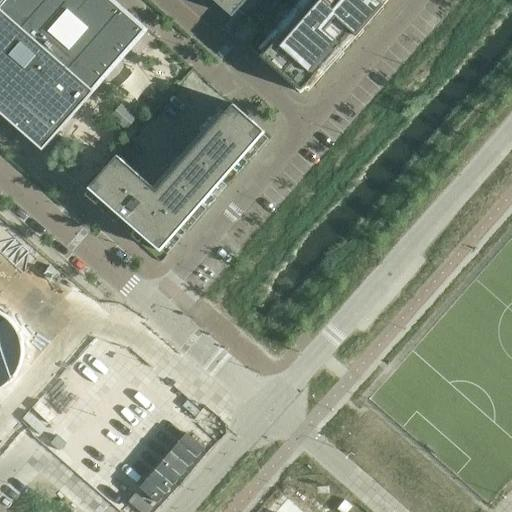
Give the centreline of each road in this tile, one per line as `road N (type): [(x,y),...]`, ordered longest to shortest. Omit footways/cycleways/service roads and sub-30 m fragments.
road 1 (tertiary): [(511,137),(273,407)]
road 2 (residential): [(312,124),(151,304)]
road 3 (unknown): [(151,304),(0,481)]
road 4 (residential): [(151,304),(0,170)]
road 5 (residential): [(312,124),(166,0)]
road 6 (residential): [(421,0),(312,124)]
road 7 (residential): [(273,407),(151,304)]
road 8 (tertiary): [(273,407),(179,511)]
road 9 (tertiary): [(372,498),(273,407)]
